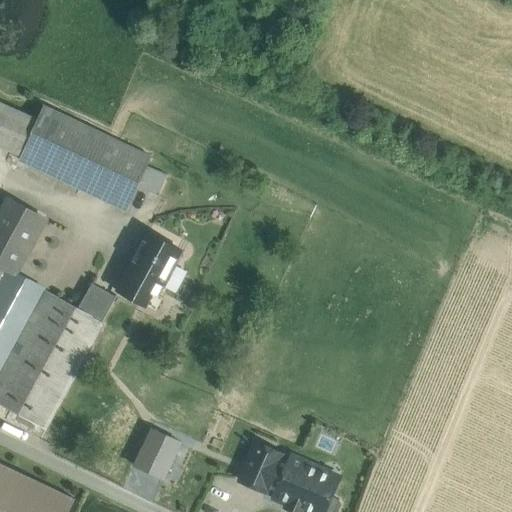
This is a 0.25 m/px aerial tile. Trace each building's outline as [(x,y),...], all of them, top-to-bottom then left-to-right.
[(0,102),(0,147),(21,157),(38,120),(0,102)] [(19,161),(59,179),(84,124),(44,106),(38,120),(21,157),(19,161)] [(139,186),(159,195),(168,175),(148,166),(153,156),(84,124),(59,179),(128,211),(139,186)] [(9,199),(0,215),(0,265),(8,270),(16,274),(16,273),(46,219),(9,199)] [(184,251),(149,232),(129,268),(130,268),(153,281),(165,287),(175,267),(184,251)] [(175,267),(165,287),(177,292),(187,273),(175,267)] [(153,281),(130,268),(118,290),(138,305),(153,281)] [(0,284),(0,373),(45,291),(46,289),(16,273),(16,274),(8,270),(0,284)] [(153,281),(138,305),(153,309),(165,287),(153,281)] [(117,297),(93,283),(79,309),(103,323),(117,297)] [(79,309),(45,291),(0,373),(0,402),(47,428),(103,323),(79,309)] [(239,408),(222,400),(209,432),(226,441),(239,408)] [(178,441),(149,428),(132,464),(161,478),(168,463),(178,441)] [(189,447),(178,441),(168,463),(179,468),(189,447)] [(281,457),(257,447),(242,480),(266,491),(267,489),(281,459),(281,457)] [(281,459),(267,489),(277,494),(275,497),(289,503),(288,508),(297,511),(302,511),(304,510),(309,511),(338,511),(342,505),(339,499),(332,496),(335,489),(316,481),(321,470),(293,458),(290,463),(281,459)] [(0,462),(0,511),(69,511),(76,499),(0,462)] [(339,478),(321,470),(316,481),(335,489),(339,478)]
